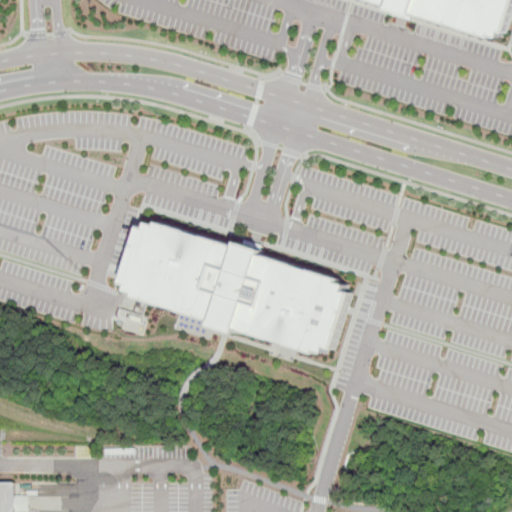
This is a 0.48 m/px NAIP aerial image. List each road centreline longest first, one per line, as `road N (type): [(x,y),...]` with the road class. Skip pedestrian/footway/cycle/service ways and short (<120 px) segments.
road 1 (tertiary): [(0,90),(81,81),(141,85),(511,199)]
road 2 (tertiary): [(511,168),(163,60),(75,50),(0,60)]
